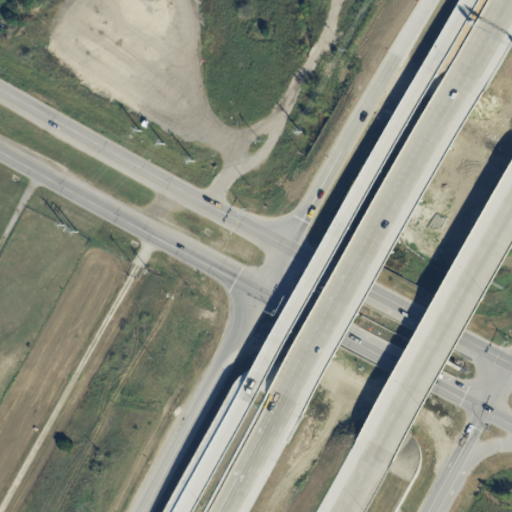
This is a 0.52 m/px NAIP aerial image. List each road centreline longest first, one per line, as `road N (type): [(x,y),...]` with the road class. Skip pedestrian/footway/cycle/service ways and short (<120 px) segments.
road 1 (motorway): [(473,0),(251,396)]
road 2 (motorway): [(471,80),(289,405)]
road 3 (motorway): [(430,0),(284,247)]
road 4 (motorway): [(374,466),(511,215)]
road 5 (secondary): [(260,290),(140,511)]
road 6 (primary): [(208,206),(0,91)]
road 7 (primary): [(0,150),(168,243)]
road 8 (primary): [(281,301),(413,369)]
road 9 (motorway): [(251,396),(184,511)]
road 10 (motorway): [(289,405),(224,511)]
